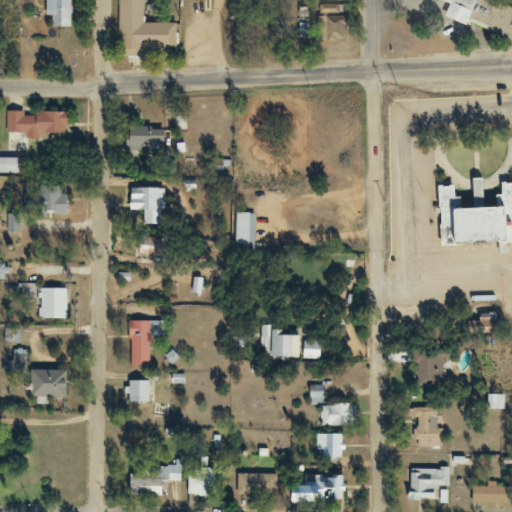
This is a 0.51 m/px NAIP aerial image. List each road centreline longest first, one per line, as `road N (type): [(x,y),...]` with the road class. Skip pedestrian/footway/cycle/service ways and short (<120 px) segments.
road 1 (residential): [(393,511),(374,0)]
road 2 (residential): [(511,66),(0,82)]
road 3 (residential): [(98,511),(103,0)]
